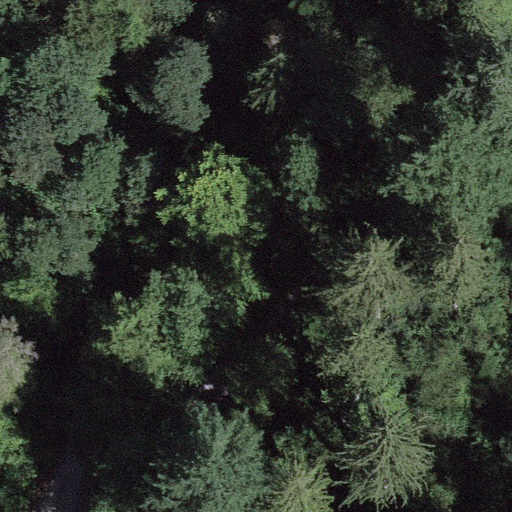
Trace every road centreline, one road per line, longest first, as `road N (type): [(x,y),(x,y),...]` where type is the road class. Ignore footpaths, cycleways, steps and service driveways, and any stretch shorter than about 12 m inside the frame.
road 1 (track): [(511,92),(84,511)]
road 2 (track): [(67,511),(130,295),(301,0)]
